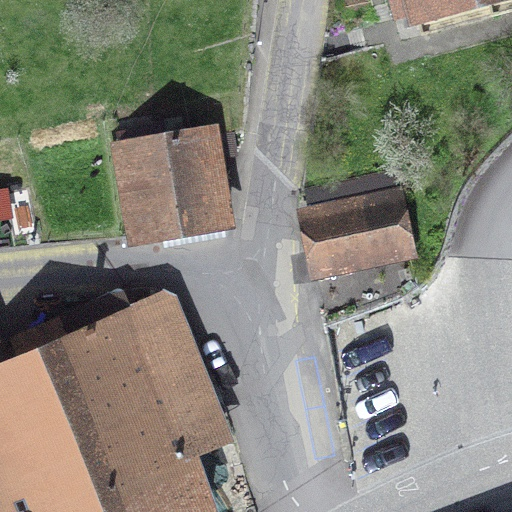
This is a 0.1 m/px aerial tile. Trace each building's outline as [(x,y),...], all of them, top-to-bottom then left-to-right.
[(511,0),(389,0),(394,18),(415,12),(421,35),(511,10),(511,0)] [(120,148),(135,238),(225,222),(214,157),(235,154),(232,132),(210,135),(210,133),(120,148)] [(405,196),(399,170),(306,191),(323,269),(406,251),(395,199),(405,196)] [(58,335),(53,342),(36,349),(103,511),(200,511),(202,511),(211,511),(188,456),(212,446),(151,297),(58,335)] [(103,511),(36,349),(0,364),(0,511),(103,511)]
